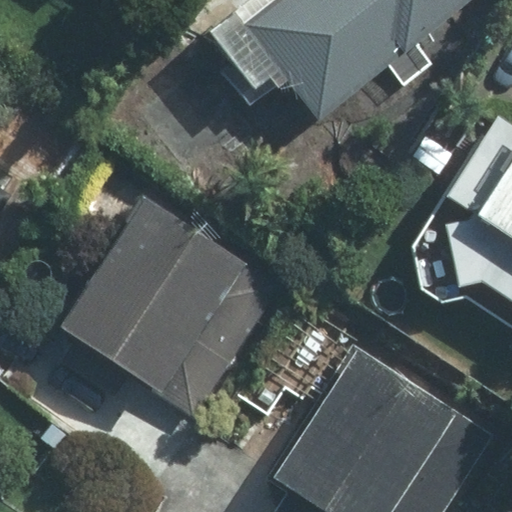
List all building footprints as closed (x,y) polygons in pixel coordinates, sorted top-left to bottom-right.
[(327,122),(468,0),(262,0),(236,23),(250,39),(221,64),(257,106),(290,78),(327,122)] [(490,289),(511,303),(511,125),(503,120),(452,197),(471,293),(490,289)] [(0,218),(14,197),(0,188),(0,218)] [(132,373),(211,426),(298,296),(155,202),(70,330),(77,335),(61,360),(116,396),(132,373)] [(445,511),(493,439),(367,359),(285,487),(295,493),(282,511),(445,511)]
